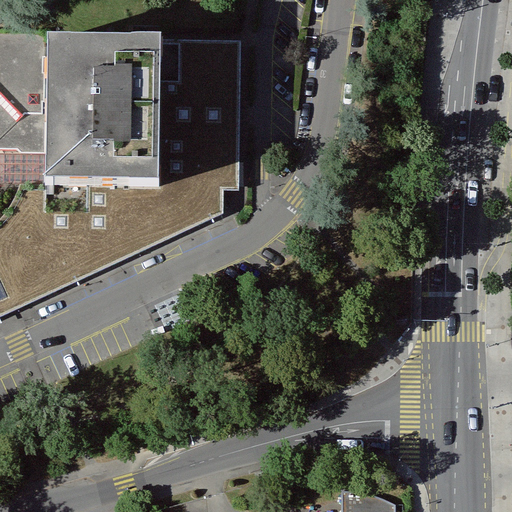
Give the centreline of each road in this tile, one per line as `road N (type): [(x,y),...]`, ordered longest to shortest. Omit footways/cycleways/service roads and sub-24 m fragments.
road 1 (residential): [(0,354),(234,246),(286,206),(321,144),(341,0)]
road 2 (primary): [(455,404),(460,192),(484,0)]
road 3 (residential): [(455,404),(329,426),(89,494)]
